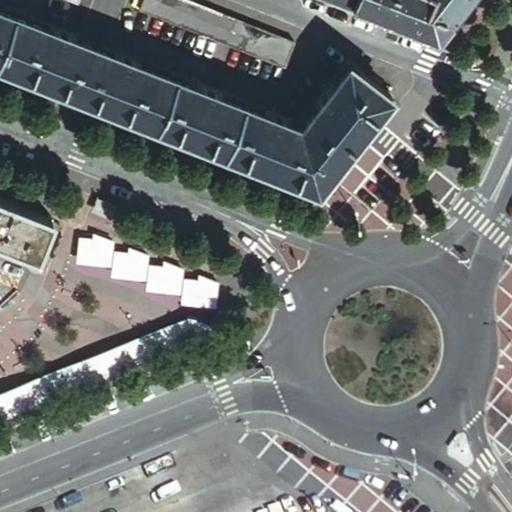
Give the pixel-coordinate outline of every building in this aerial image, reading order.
[(183,0),(144,0),(140,12),(285,68),(295,44),(183,0)] [(342,0),(435,37),(450,18),(433,10),(424,7),(426,0),(342,0)] [(440,0),(426,0),(424,7),(433,10),(440,0)] [(440,0),(433,10),(450,18),(462,2),(463,0),(440,0)] [(0,5),(0,64),(29,76),(76,95),(318,190),(391,94),(348,62),(301,123),(96,43),(0,5)] [(29,76),(0,64),(0,78),(24,88),(29,76)] [(0,241),(39,257),(54,220),(0,198),(0,241)] [(99,241),(86,240),(84,256),(114,260),(116,243),(101,238),(99,241)] [(86,240),(82,240),(80,265),(113,268),(114,260),(84,256),(86,240)] [(0,252),(35,267),(39,257),(0,241),(0,252)] [(134,255),(121,254),(119,269),(148,272),(150,256),(135,251),(134,255)] [(121,254),(117,254),(114,278),(147,281),(148,272),(119,269),(121,254)] [(168,268),(155,267),(154,283),(182,287),(184,270),(170,265),(168,268)] [(155,267),(151,267),(148,292),(181,295),(182,287),(154,283),(155,267)] [(202,282),(189,281),(188,297),(216,301),(218,283),(204,278),(202,282)] [(189,281),(185,280),(183,306),(215,309),(216,301),(188,297),(189,281)] [(184,330),(190,345),(220,333),(203,324),(190,321),(0,396),(0,404),(72,376),(79,373),(184,330)] [(184,330),(79,373),(85,387),(190,345),(184,330)] [(79,373),(72,376),(77,390),(85,387),(79,373)] [(72,376),(0,404),(0,421),(77,390),(72,376)]
